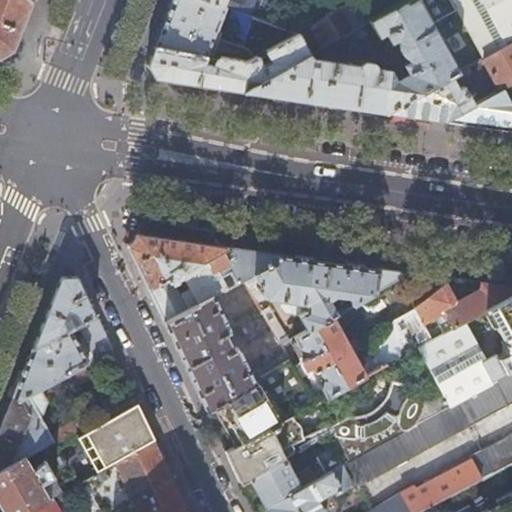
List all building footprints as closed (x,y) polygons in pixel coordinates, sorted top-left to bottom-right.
[(0,0),(0,56),(2,55),(9,51),(29,2),(26,0),(0,0)] [(212,40),(224,8),(203,0),(170,0),(167,10),(145,63),(148,68),(154,78),(202,85),(242,90),(269,75),(258,55),(267,51),(269,49),(254,44),(252,49),(212,40)] [(203,0),(224,8),(243,16),(244,14),(249,16),(255,0),(203,0)] [(269,75),(242,90),(323,102),(382,111),(457,70),(416,0),(403,0),(369,19),(368,20),(377,34),(383,31),(388,40),(395,37),(396,38),(396,43),(397,47),(399,51),(402,54),(406,56),(406,57),(400,61),(405,70),(394,76),(388,66),(376,65),(371,62),(367,59),(358,61),(356,62),(311,55),(310,52),(277,70),(269,75)] [(357,0),(346,6),(328,16),(339,36),(360,25),(368,20),(369,19),(358,0),(357,0)] [(511,0),(446,0),(479,58),(480,57),(511,39),(511,0)] [(328,16),(310,26),(321,46),(331,41),(339,36),(328,16)] [(360,25),(339,36),(331,41),(334,47),(342,48),(365,35),(360,25)] [(293,36),(269,49),(267,51),(277,70),(310,52),(299,33),(293,36)] [(511,39),(480,57),(497,89),(501,87),(511,81),(511,39)] [(457,70),(382,111),(407,114),(414,115),(441,119),(471,103),(461,86),(456,88),(453,82),(460,77),(457,70)] [(497,89),(471,103),(441,119),(478,124),(509,129),(511,105),(511,98),(508,98),(501,87),(497,89)] [(138,233),(213,243),(215,229),(197,227),(149,220),(139,218),(138,233)] [(151,297),(175,287),(180,283),(178,279),(183,277),(224,254),(226,245),(213,243),(138,233),(137,232),(127,246),(138,269),(147,288),(151,297)] [(378,289),(380,268),(359,265),(337,261),(312,258),(313,245),(298,243),(283,241),(281,253),(279,253),(278,258),(253,272),(267,296),(284,298),(283,302),(288,308),(291,308),(296,308),(308,328),(333,314),(336,312),(330,301),(336,297),(341,297),(351,297),(354,302),(378,289)] [(178,294),(187,310),(196,305),(196,304),(214,294),(244,277),(253,272),(278,258),(279,253),(226,245),(224,254),(183,277),(188,288),(178,294)] [(380,268),(378,289),(408,272),(380,268)] [(59,277),(31,347),(67,329),(71,327),(93,316),(82,293),(75,276),(59,277)] [(456,279),(450,278),(414,306),(416,308),(423,322),(434,316),(442,332),(463,321),(486,308),(511,293),(511,286),(496,285),(463,280),(456,279)] [(175,287),(151,297),(154,304),(156,308),(163,322),(187,310),(178,294),(175,287)] [(511,293),(486,308),(503,340),(502,351),(495,354),(494,353),(484,359),(463,321),(442,332),(431,338),(418,345),(441,388),(450,404),(491,380),(489,377),(511,364),(511,293)] [(187,310),(163,322),(183,365),(205,410),(210,407),(212,406),(254,380),(291,358),(286,349),(255,368),(256,370),(251,373),(238,345),(232,348),(231,345),(232,341),(229,336),(225,334),(224,332),(230,329),(214,294),(196,304),(196,305),(187,310)] [(268,306),(262,309),(282,343),(289,339),(268,306)] [(333,314),(308,328),(295,336),(301,346),(295,350),(305,367),(310,364),(327,394),(418,345),(431,338),(423,322),(416,308),(396,321),(406,340),(367,361),(365,366),(362,368),(333,314)] [(26,361),(11,398),(18,400),(37,389),(109,351),(101,333),(93,316),(71,327),(75,334),(79,332),(85,344),(89,352),(80,356),(76,349),(67,329),(31,347),(26,361)] [(89,352),(85,344),(76,349),(80,356),(89,352)] [(511,372),(451,405),(346,462),(359,486),(511,400),(511,372)] [(261,392),(254,380),(212,406),(213,408),(219,405),(241,442),(278,422),(270,408),(272,407),(263,391),(261,392)] [(351,418),(344,418),(298,439),(295,433),(295,429),(294,426),(293,424),(290,422),(288,420),(287,417),(278,422),(241,442),(233,447),(224,452),(232,467),(239,482),(248,478),(284,458),(331,433),(346,462),(451,405),(450,404),(441,388),(423,393),(423,392),(422,391),(421,390),(419,390),(418,390),(416,390),(414,391),(412,393),(409,392),(410,389),(410,385),(389,382),(389,386),(387,390),(386,394),(383,398),(381,402),(377,406),(374,409),(369,412),(364,414),(358,417),(351,418)] [(0,470),(24,457),(51,442),(36,413),(40,411),(44,402),(37,389),(18,400),(11,398),(3,418),(0,424),(0,470)] [(123,410),(82,434),(93,454),(90,459),(97,472),(152,440),(144,424),(134,403),(123,410)] [(212,406),(210,407),(233,447),(241,442),(219,405),(213,408),(212,406)] [(55,430),(51,442),(55,449),(78,436),(70,422),(55,430)] [(399,493),(409,511),(420,511),(511,463),(511,433),(470,456),(472,460),(421,488),(419,483),(413,486),(412,485),(399,493)] [(97,472),(73,485),(88,511),(94,511),(100,509),(102,511),(109,511),(118,507),(118,508),(131,501),(171,479),(166,470),(162,462),(157,451),(152,440),(97,472)] [(0,511),(26,511),(48,500),(39,484),(52,477),(42,460),(31,469),(24,457),(0,470),(0,511)] [(294,476),(284,458),(248,478),(263,507),(268,504),(308,482),(303,471),(294,476)] [(340,466),(308,482),(268,504),(272,511),(314,511),(321,509),(317,501),(333,492),(335,496),(352,487),(340,466)] [(60,493),(52,477),(39,484),(48,500),(51,498),(60,493)] [(171,479),(131,501),(136,511),(184,511),(186,511),(180,499),(171,479)] [(511,511),(511,487),(493,497),(496,503),(479,511),(511,511)] [(359,488),(321,509),(314,511),(363,511),(370,508),(359,488)] [(58,511),(51,498),(48,500),(26,511),(58,511)] [(136,511),(131,501),(118,508),(111,511),(136,511)]
